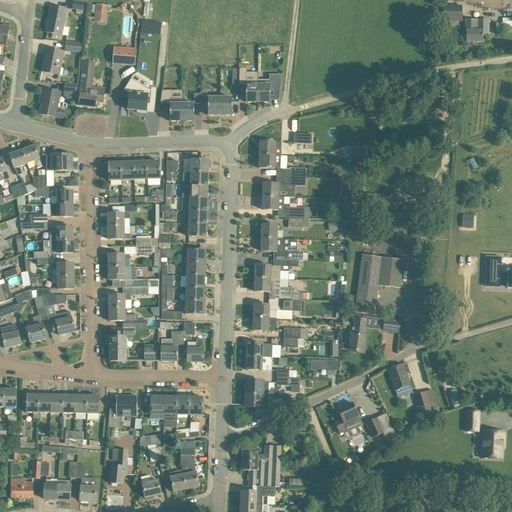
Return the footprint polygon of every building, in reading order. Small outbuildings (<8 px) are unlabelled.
[(72,10),(77,10),(76,14),(84,15),(85,3),(73,1),(72,10)] [(108,14),(109,6),(96,4),(95,13),(108,14)] [(61,35),(62,35),(68,36),(69,28),(63,27),(67,9),(51,6),(46,32),(52,33),(51,38),(61,40),(61,35)] [(462,6),(444,6),(444,20),(462,20),(462,6)] [(511,27),(511,18),(503,18),(503,28),(511,27)] [(488,20),(466,20),(466,43),(483,42),(483,34),(488,34),(488,20)] [(142,21),(141,33),(161,35),(162,22),(142,21)] [(454,33),(454,23),(446,23),(446,33),(454,33)] [(0,44),(6,45),(9,27),(0,25),(0,44)] [(82,44),(66,42),(65,52),(80,54),(82,44)] [(113,64),(135,66),(136,50),(114,48),(113,64)] [(66,52),(57,51),(47,49),(42,72),(58,75),(59,68),(62,68),(66,52)] [(82,71),(83,71),(79,106),(96,108),(96,101),(103,102),(105,89),(92,87),(95,63),(83,61),(82,71)] [(246,85),(246,103),(258,103),(258,80),(258,73),(254,73),(254,80),(246,80),(246,85)] [(269,75),(269,80),(258,80),(258,103),(270,103),(270,91),(280,91),(282,75),(269,75)] [(130,94),(130,110),(141,110),(141,112),(149,112),(149,98),(156,98),(156,86),(145,86),(131,79),(125,91),(130,94)] [(78,85),(65,84),(64,92),(77,93),(78,85)] [(62,93),(53,91),(43,89),(41,98),(43,99),(40,114),(63,119),(65,111),(58,110),(62,93)] [(208,98),(208,116),(220,116),(220,98),(208,98)] [(220,98),(220,116),(232,116),(232,98),(220,98)] [(170,99),(170,122),(182,122),(182,104),(182,99),(170,99)] [(182,104),(182,122),(194,122),(194,104),(182,104)] [(294,134),(293,144),(311,144),(312,134),(294,134)] [(261,142),(260,155),(275,155),(275,148),(281,148),(281,143),(261,142)] [(22,151),(27,164),(34,161),(37,168),(42,167),(39,159),(40,159),(35,146),(22,151)] [(20,166),(27,164),(22,151),(10,155),(15,168),(18,176),(23,174),(20,166)] [(47,166),(47,172),(72,171),(72,155),(58,155),(58,156),(53,156),(53,155),(46,156),(47,166)] [(275,155),(260,155),(260,168),(280,169),(281,164),(275,164),(275,155)] [(0,158),(0,181),(4,180),(5,181),(10,179),(7,171),(2,158),(0,158)] [(209,160),(204,160),(191,160),(191,173),(209,173),(209,160)] [(364,160),(355,160),(355,169),(364,168),(364,160)] [(147,162),(147,167),(147,180),(160,179),(160,161),(147,162)] [(178,162),(167,161),(167,172),(172,172),(178,172),(178,162)] [(134,162),(121,163),(122,181),(135,180),(134,162)] [(147,162),(134,162),(135,180),(135,185),(147,184),(147,180),(147,167),(147,162)] [(122,181),(121,163),(108,163),(109,181),(122,181)] [(289,177),(306,178),(307,169),(289,168),(289,177)] [(191,173),(183,173),(183,179),(183,185),(208,186),(209,173),(191,173)] [(47,187),(47,176),(38,176),(38,190),(47,187)] [(306,187),(306,178),(289,177),(289,186),(285,185),(279,184),(264,183),(263,197),(290,198),(293,198),(293,187),(306,187)] [(17,186),(21,196),(25,195),(37,190),(34,183),(25,186),(24,183),(17,186)] [(182,198),(208,199),(208,186),(183,185),(182,198)] [(21,196),(17,186),(10,188),(13,196),(4,200),(5,204),(17,199),(16,198),(21,196)] [(354,186),(342,186),(342,199),(354,199),(354,186)] [(47,187),(38,190),(37,191),(35,192),(35,197),(49,197),(49,187),(47,187)] [(56,197),(56,204),(73,204),(73,191),(57,191),(57,192),(51,192),(51,197),(56,197)] [(148,203),(163,202),(163,191),(157,191),(157,197),(148,198),(148,203)] [(377,196),(367,194),(366,206),(384,209),(385,200),(376,199),(377,196)] [(289,211),(289,219),(304,219),(305,208),(290,208),(290,198),(263,197),(263,210),(278,211),(278,210),(289,211)] [(161,210),(165,210),(165,207),(171,207),(171,198),(166,198),(166,205),(161,205),(161,210)] [(184,211),(189,211),(207,212),(208,199),(182,198),(182,199),(184,199),(184,211)] [(340,210),(352,210),(352,201),(340,201),(340,210)] [(51,204),(51,212),(51,217),(57,217),(73,217),(73,204),(56,204),(51,204)] [(184,224),(207,224),(207,212),(189,211),(189,219),(184,219),(184,224)] [(108,214),(109,227),(129,227),(129,219),(130,219),(130,214),(125,214),(108,214)] [(463,215),(462,227),(473,227),(473,216),(463,215)] [(11,229),(20,225),(16,219),(8,223),(11,229)] [(289,219),(288,228),(304,229),(304,228),(308,228),(309,219),(304,219),(289,219)] [(337,221),(331,223),(333,232),(339,230),(337,221)] [(48,223),(34,223),(34,231),(47,231),(48,223)] [(206,238),(207,224),(184,224),(189,224),(188,237),(206,238)] [(262,239),(283,239),(283,226),(277,226),(262,225),(262,239)] [(57,233),(58,241),(73,240),(73,227),(57,228),(52,229),(52,233),(57,233)] [(109,240),(114,240),(124,240),(124,239),(130,239),(130,234),(129,234),(129,227),(109,227),(109,240)] [(159,243),(159,239),(136,239),(136,247),(159,247),(159,243)] [(283,239),(262,239),(261,252),(275,252),(275,259),(287,259),(287,260),(303,261),(303,253),(297,253),(297,240),(283,239)] [(58,253),(58,254),(74,253),(73,240),(58,241),(58,242),(52,242),(52,253),(58,253)] [(5,241),(0,242),(0,252),(10,248),(7,241),(5,241)] [(159,243),(159,247),(159,253),(159,262),(167,262),(167,250),(171,250),(171,243),(159,243)] [(181,263),(188,263),(205,264),(206,251),(188,250),(188,256),(181,256),(181,263)] [(334,252),(334,262),(347,263),(347,253),(334,252)] [(109,268),(130,268),(130,255),(124,255),(124,254),(109,255),(109,268)] [(362,254),(354,311),(375,314),(379,286),(400,289),(403,260),(383,257),(362,254)] [(487,257),(486,287),(500,287),(500,286),(508,287),(508,288),(508,289),(509,289),(509,288),(511,288),(511,271),(510,271),(509,271),(509,272),(509,273),(501,272),(501,258),(487,257)] [(303,261),(287,260),(287,264),(282,264),(281,266),(271,266),(256,265),(255,278),(288,280),(288,272),(289,272),(290,271),(291,267),(298,268),(298,265),(303,266),(303,261)] [(187,276),(205,276),(205,264),(188,263),(187,276)] [(58,269),(58,277),(74,277),(74,264),(58,264),(52,264),(52,270),(58,269)] [(125,280),(124,280),(136,280),(136,267),(130,268),(109,268),(109,281),(125,280)] [(16,269),(4,273),(6,279),(18,275),(16,269)] [(187,289),(205,289),(205,276),(187,276),(187,289)] [(58,289),(58,290),(74,289),(74,277),(58,277),(58,278),(52,278),(52,289),(58,289)] [(281,299),(298,300),(299,297),(299,293),(298,292),(297,290),(296,289),(294,288),(292,288),(288,288),(288,280),(255,278),(255,292),(270,293),(270,292),(282,292),(281,299)] [(136,280),(137,288),(149,288),(149,280),(136,280)] [(7,283),(0,285),(0,303),(1,303),(6,301),(13,299),(10,291),(7,283)] [(134,288),(134,296),(148,296),(149,288),(137,288),(134,288)] [(51,289),(36,289),(37,298),(42,296),(47,295),(51,295),(51,289)] [(186,301),(204,302),(205,289),(187,289),(186,301)] [(18,304),(33,298),(31,290),(15,295),(18,304)] [(45,308),(57,305),(55,295),(51,295),(47,295),(42,296),(45,308)] [(110,295),(110,308),(131,308),(131,296),(125,296),(125,295),(110,295)] [(45,308),(42,296),(37,298),(35,299),(37,310),(45,308)] [(281,305),(275,305),(269,305),(254,304),(254,318),(292,319),(293,300),(298,301),(298,300),(281,299),(281,305)] [(186,301),(186,314),(204,315),(204,302),(186,301)] [(336,313),(343,314),(344,303),(337,302),(336,313)] [(15,305),(3,309),(0,310),(0,318),(17,312),(15,305)] [(126,321),(134,321),(138,321),(138,316),(125,316),(125,309),(131,309),(131,308),(110,308),(110,321),(126,321)] [(75,333),(74,327),(70,312),(47,317),(49,325),(55,323),(59,337),(75,333)] [(174,313),(162,312),(162,320),(174,321),(174,313)] [(46,339),(45,334),(42,324),(42,325),(40,316),(33,318),(35,326),(27,328),(30,343),(46,339)] [(292,319),(254,318),(254,331),(268,332),(268,331),(277,332),(277,319),(292,319)] [(353,334),(352,334),(350,351),(364,353),(366,336),(364,336),(366,320),(356,318),(353,334)] [(383,331),(399,333),(401,321),(385,319),(383,331)] [(134,321),(134,329),(147,329),(147,320),(138,321),(134,321)] [(195,324),(184,324),(184,332),(183,332),(184,336),(195,336),(195,324)] [(16,325),(10,327),(1,329),(2,336),(5,349),(21,345),(18,332),(16,325)] [(285,329),(284,339),(308,339),(308,330),(285,329)] [(178,362),(178,348),(178,345),(184,345),(184,336),(183,332),(171,332),(171,348),(162,348),(162,352),(162,362),(178,362)] [(116,338),(110,338),(110,362),(126,362),(126,338),(120,338),(120,333),(116,333),(116,338)] [(308,339),(284,339),(284,348),(304,349),(305,340),(308,340),(308,339)] [(196,349),(188,349),(188,362),(204,362),(204,349),(203,349),(203,340),(197,340),(196,349)] [(248,343),(248,357),(272,358),(272,345),(263,344),(248,343)] [(157,345),(145,345),(145,362),(157,361),(157,345)] [(272,358),(248,357),(247,370),(262,371),(262,370),(268,371),(268,365),(271,366),(272,358)] [(332,370),(333,361),(307,361),(306,370),(316,370),(316,375),(323,375),(323,370),(332,370)] [(388,370),(396,391),(398,397),(412,392),(403,365),(388,370)] [(300,378),(292,378),(291,386),(291,393),(300,393),(300,378)] [(247,381),(246,394),(268,395),(269,384),(266,383),(266,382),(247,381)] [(4,390),(4,407),(17,407),(16,389),(4,390)] [(437,408),(438,407),(432,390),(415,396),(424,420),(440,414),(437,408)] [(455,390),(448,392),(451,405),(458,404),(455,390)] [(268,398),(268,395),(246,394),(246,407),(253,408),(253,414),(264,414),(264,408),(268,408),(268,398)] [(39,419),(39,413),(39,395),(27,395),(26,413),(33,413),(33,419),(39,419)] [(39,413),(51,413),(51,395),(39,395),(39,413)] [(62,417),(62,413),(63,413),(63,395),(51,395),(51,413),(52,413),(52,417),(62,417)] [(63,413),(74,414),(75,414),(75,396),(63,395),(63,413)] [(86,417),(86,414),(87,414),(87,396),(75,396),(75,414),(76,414),(76,416),(86,417)] [(87,414),(99,414),(99,396),(87,396),(87,414)] [(278,410),(278,411),(290,406),(290,405),(291,396),(279,396),(278,410)] [(137,397),(116,397),(116,410),(110,410),(109,426),(122,429),(122,417),(137,417),(137,397)] [(151,397),(151,402),(151,415),(164,415),(165,397),(151,397)] [(165,397),(164,415),(164,421),(177,421),(177,402),(177,397),(165,397)] [(177,397),(177,402),(177,421),(178,415),(190,415),(190,397),(177,397)] [(190,397),(190,415),(203,415),(203,398),(190,397)] [(341,435),(363,425),(353,403),(338,410),(342,419),(335,422),(341,435)] [(467,410),(466,430),(478,430),(479,410),(467,410)] [(386,414),(379,417),(366,423),(373,437),(382,433),(388,445),(397,439),(386,414)] [(191,422),(191,431),(199,432),(199,422),(191,422)] [(485,440),(485,458),(502,458),(503,441),(504,441),(505,431),(483,431),(482,440),(485,440)] [(86,440),(83,440),(83,432),(74,432),(74,439),(74,445),(86,446),(86,440)] [(26,443),(26,437),(20,437),(20,448),(35,448),(35,443),(26,443)] [(155,445),(159,461),(167,460),(163,444),(155,445)] [(147,446),(148,451),(151,463),(159,461),(155,445),(147,446)] [(256,487),(279,488),(280,457),(281,447),(266,446),(265,457),(258,456),(258,455),(243,454),(242,470),(249,471),(248,486),(256,487)] [(118,466),(112,465),(110,484),(123,485),(124,476),(127,476),(128,467),(127,467),(128,450),(113,449),(112,461),(118,461),(118,466)] [(181,464),(182,470),(187,489),(199,487),(196,472),(196,473),(194,463),(194,450),(181,449),(181,464)] [(365,466),(362,461),(355,464),(358,469),(365,466)] [(40,479),(41,462),(33,462),(32,478),(40,479)] [(44,464),(44,462),(41,462),(40,479),(41,479),(41,476),(49,477),(49,464),(44,464)] [(70,462),(68,478),(76,478),(77,465),(78,463),(70,462)] [(10,475),(19,475),(19,463),(10,463),(10,475)] [(76,478),(83,479),(84,479),(85,478),(86,465),(77,465),(76,478)] [(187,489),(182,470),(170,473),(171,478),(174,492),(187,489)] [(11,478),(11,487),(11,498),(33,498),(33,483),(25,483),(25,478),(11,478)] [(98,478),(89,478),(88,487),(81,487),(80,501),(96,502),(97,488),(98,478)] [(46,480),(46,485),(45,485),(44,499),(57,500),(59,481),(46,480)] [(71,486),(70,486),(70,481),(59,481),(57,500),(70,501),(71,486)] [(141,495),(144,494),(145,498),(146,498),(147,500),(154,499),(153,497),(161,495),(158,481),(139,485),(141,495)] [(279,488),(256,487),(256,492),(241,491),(241,504),(261,505),(262,505),(262,497),(267,497),(275,497),(275,488),(279,488)]
